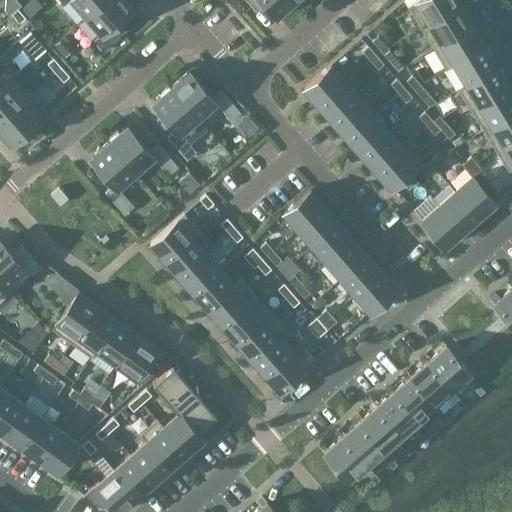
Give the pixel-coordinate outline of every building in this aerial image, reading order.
[(59,0),(62,4),(66,0),(70,0),(84,16),(102,0),(59,0)] [(113,23),(127,10),(132,6),(127,1),(126,0),(102,0),(84,16),(100,33),(93,39),(102,50),(122,33),(113,23)] [(256,0),(261,0),(275,15),(292,0),(246,0),(251,5),(256,0)] [(403,0),(419,26),(458,3),(456,0),(403,0)] [(470,23),(458,3),(419,26),(432,47),(470,23)] [(18,22),(24,17),(16,7),(10,13),(18,22)] [(444,67),(453,62),(483,44),(470,23),(432,47),(444,67)] [(22,35),(19,38),(35,56),(44,48),(37,39),(29,30),(22,35)] [(381,52),(387,46),(379,37),(373,42),(381,52)] [(369,59),(375,53),(367,44),(361,50),(369,59)] [(453,62),(465,83),(495,64),(483,44),(453,62)] [(381,52),(389,61),(395,55),(387,46),(381,52)] [(377,68),(383,63),(375,53),(369,59),(377,68)] [(54,71),(60,66),(52,57),(46,62),(54,71)] [(302,87),(317,104),(344,81),(329,63),(302,87)] [(508,85),(495,64),(465,83),(457,88),(470,109),(508,85)] [(62,80),(68,75),(60,66),(54,71),(62,80)] [(188,70),(170,86),(197,116),(214,101),(230,119),(240,111),(220,89),(211,97),(188,70)] [(0,86),(13,75),(13,74),(5,81),(0,74),(0,86)] [(411,74),(405,79),(413,88),(419,83),(411,74)] [(0,118),(29,93),(13,75),(0,86),(0,118)] [(397,92),(403,86),(395,77),(389,82),(397,92)] [(358,97),(344,81),(317,104),(332,120),(358,97)] [(413,88),(421,97),(427,92),(419,83),(413,88)] [(511,110),(511,91),(508,85),(470,109),(482,129),(511,110)] [(197,116),(170,86),(152,102),(175,128),(166,136),(186,158),(195,150),(179,132),(197,116)] [(405,101),(411,95),(403,86),(397,92),(405,101)] [(0,118),(0,128),(11,142),(45,112),(29,93),(0,118)] [(332,120),(346,137),(373,113),(358,97),(332,120)] [(432,119),(424,110),(417,115),(425,124),(432,119)] [(511,110),(482,129),(495,149),(511,138),(511,110)] [(373,113),(346,137),(360,153),(387,130),(373,113)] [(432,119),(440,128),(446,123),(438,113),(432,119)] [(247,116),(237,124),(247,136),(257,127),(247,116)] [(432,119),(425,124),(433,133),(440,128),(432,119)] [(446,123),(440,128),(448,137),(454,132),(446,123)] [(126,125),(108,140),(134,171),(152,155),(168,174),(177,166),(158,144),(149,151),(126,125)] [(360,153),(374,169),(401,146),(387,130),(360,153)] [(511,138),(495,149),(511,178),(511,138)] [(116,186),(127,177),(134,171),(108,140),(90,156),(113,182),(104,190),(123,213),(133,205),(116,186)] [(416,163),(401,146),(374,169),(389,186),(416,163)] [(428,160),(434,166),(443,158),(438,152),(428,160)] [(461,163),(466,169),(475,161),(470,155),(461,163)] [(434,166),(428,160),(419,168),(425,174),(434,166)] [(475,161),(466,169),(472,175),(481,167),(475,161)] [(188,173),(178,182),(188,193),(197,184),(188,173)] [(418,180),(413,174),(404,182),(409,188),(418,180)] [(470,174),(453,189),(477,216),(494,201),(470,174)] [(49,193),(58,204),(67,196),(58,186),(49,193)] [(282,211),(297,228),(324,204),(309,188),(282,211)] [(460,230),(477,216),(453,189),(437,203),(460,230)] [(213,202),(205,193),(198,198),(206,207),(213,202)] [(160,203),(155,207),(163,216),(167,212),(160,203)] [(460,230),(437,203),(420,218),(444,245),(460,230)] [(338,221),(324,204),(297,228),(311,244),(338,221)] [(164,258),(198,229),(183,212),(149,241),(164,258)] [(219,222),(227,231),(234,226),(226,217),(219,222)] [(352,237),(338,221),(311,244),(326,261),(352,237)] [(242,235),(234,226),(227,231),(235,240),(242,235)] [(178,275),(205,251),(191,236),(198,229),(164,258),(178,275)] [(352,237),(326,261),(340,277),(366,253),(352,237)] [(266,255),(273,249),(265,240),(258,246),(266,255)] [(0,277),(12,291),(40,266),(23,246),(13,256),(0,241),(0,277)] [(253,267),(256,264),(262,258),(251,246),(242,254),(253,267)] [(273,249),(266,255),(274,264),(281,258),(273,249)] [(192,291),(219,267),(205,251),(178,275),(192,291)] [(381,269),(366,253),(340,277),(354,293),(381,269)] [(262,258),(256,264),(264,273),(270,268),(262,258)] [(219,267),(192,291),(206,307),(240,278),(240,277),(232,283),(219,267)] [(396,286),(381,269),(354,293),(369,310),(396,286)] [(295,287),(301,282),(293,273),(287,278),(295,287)] [(0,301),(12,291),(0,277),(0,301)] [(220,323),(255,294),(240,278),(206,307),(220,323)] [(284,297),(291,291),(283,282),(276,288),(284,297)] [(309,291),(301,282),(295,287),(303,296),(309,291)] [(511,287),(511,286),(493,302),(511,323),(511,287)] [(70,341),(96,305),(76,290),(50,327),(70,341)] [(292,306),(298,300),(291,291),(284,297),(292,306)] [(269,310),(255,294),(220,323),(235,340),(269,310)] [(89,355),(95,348),(116,319),(96,305),(70,341),(89,355)] [(321,322),(330,314),(325,308),(316,316),(321,322)] [(235,340),(249,356),(283,326),(269,310),(235,340)] [(336,320),(330,314),(321,322),(326,328),(336,320)] [(306,324),(311,330),(320,322),(315,316),(306,324)] [(116,319),(95,348),(115,362),(136,333),(116,319)] [(320,322),(311,330),(317,336),(326,328),(320,322)] [(283,327),(283,326),(249,356),(263,372),(290,349),(276,333),(283,327)] [(147,358),(155,347),(136,333),(115,362),(142,381),(159,367),(147,358)] [(0,339),(0,345),(6,350),(11,343),(2,337),(0,339)] [(11,343),(6,350),(16,357),(21,351),(11,343)] [(427,360),(450,386),(468,371),(445,344),(427,360)] [(263,372),(278,389),(305,366),(290,349),(263,372)] [(42,359),(52,366),(57,359),(47,352),(42,359)] [(57,359),(52,366),(62,373),(67,366),(57,359)] [(450,386),(427,360),(409,375),(433,402),(450,386)] [(32,369),(42,376),(47,369),(37,362),(32,369)] [(151,382),(166,399),(184,383),(170,366),(151,382)] [(47,369),(42,376),(52,383),(57,376),(47,369)] [(433,402),(409,375),(392,390),(416,417),(433,402)] [(166,399),(177,411),(178,410),(182,414),(198,399),(184,383),(166,399)] [(472,387),(476,392),(477,393),(482,388),(481,388),(476,383),(472,387)] [(83,386),(78,392),(82,395),(88,399),(93,393),(83,386)] [(77,401),(82,395),(78,392),(72,388),(67,394),(77,401)] [(150,394),(145,388),(136,396),(141,402),(150,394)] [(0,396),(0,429),(2,431),(23,403),(5,390),(0,396)] [(416,417),(392,390),(375,405),(399,432),(416,417)] [(93,393),(88,399),(91,402),(98,406),(102,400),(93,393)] [(91,402),(88,399),(82,395),(77,401),(87,408),(91,402)] [(141,402),(136,396),(127,404),(132,410),(141,402)] [(455,401),(460,407),(465,403),(464,403),(459,397),(455,401)] [(182,414),(197,431),(213,416),(198,399),(182,414)] [(40,415),(23,403),(2,431),(20,444),(40,415)] [(358,420),(381,447),(399,432),(375,405),(358,420)] [(178,410),(177,411),(162,424),(156,417),(155,418),(185,452),(202,437),(197,431),(182,414),(178,410)] [(438,416),(442,422),(443,422),(448,418),(447,418),(442,412),(438,416)] [(58,428),(40,415),(20,444),(37,457),(58,428)] [(103,424),(109,430),(118,422),(112,416),(103,424)] [(139,432),(169,466),(185,452),(155,418),(139,432)] [(341,435),(364,462),(381,447),(358,420),(341,435)] [(103,424),(94,432),(100,438),(109,430),(103,424)] [(431,433),(430,433),(425,427),(421,431),(425,437),(426,437),(431,433)] [(58,428),(37,457),(56,470),(76,441),(58,428)] [(129,453),(152,480),(169,466),(139,432),(138,432),(144,440),(129,453)] [(364,462),(341,435),(323,450),(347,477),(364,462)] [(95,447),(87,438),(81,444),(89,453),(95,447)] [(413,448),(408,442),(403,446),(408,452),(409,452),(413,448)] [(129,453),(113,467),(136,494),(152,480),(129,453)] [(386,461),(391,467),(396,463),(391,457),(386,461)] [(117,511),(136,494),(113,467),(83,493),(101,506),(108,500),(117,511)] [(369,476),(374,482),(379,478),(374,472),(369,476)] [(274,511),(265,501),(252,511),(274,511)]
